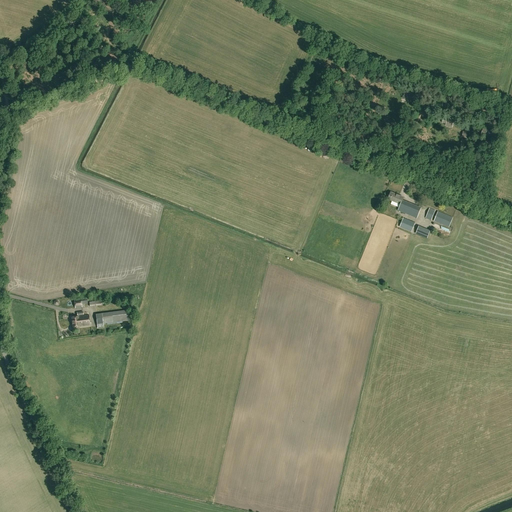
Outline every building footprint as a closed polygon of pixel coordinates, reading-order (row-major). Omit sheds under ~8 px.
[(407,99),(407,98),(417,102),(418,97),(409,93),(405,92),(403,98),(407,99)] [(482,129),(481,134),(491,137),(493,131),(482,129)] [(403,198),(398,196),(390,192),(387,199),(400,205),(397,211),(416,219),(420,209),(402,201),(403,198)] [(431,221),(435,211),(429,208),(425,218),(431,221)] [(452,218),(437,212),(433,221),(448,228),(452,218)] [(403,219),(399,227),(410,232),(414,223),(403,219)] [(418,226),(415,234),(427,239),(430,231),(418,226)] [(87,304),(86,299),(73,301),(75,309),(81,308),(81,305),(87,304)] [(95,314),(97,329),(103,328),(102,324),(129,320),(128,311),(95,314)] [(71,317),(72,327),(89,325),(88,315),(83,316),(82,312),(77,312),(77,317),(71,317)]
